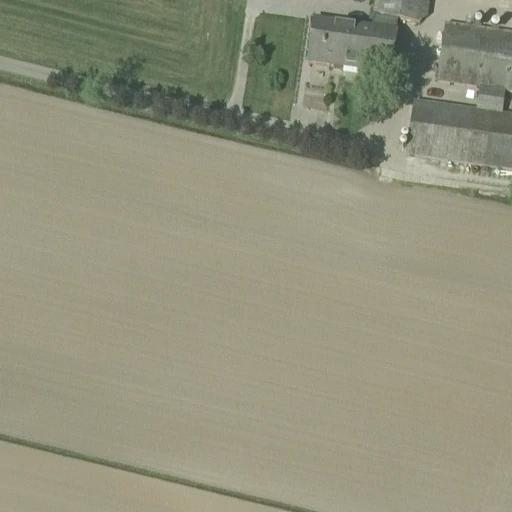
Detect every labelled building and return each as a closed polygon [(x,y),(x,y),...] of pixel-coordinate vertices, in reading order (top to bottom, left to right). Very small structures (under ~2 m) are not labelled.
[(375,0),(373,19),(397,22),(425,26),(428,0),(375,0)] [(313,21),(310,44),(392,55),(397,22),(373,19),(371,29),(313,21)] [(511,36),(445,27),(437,84),(511,94),(511,36)] [(310,44),(307,66),(389,78),(392,55),(310,44)] [(511,117),(414,104),(406,158),(511,172),(511,117)]
